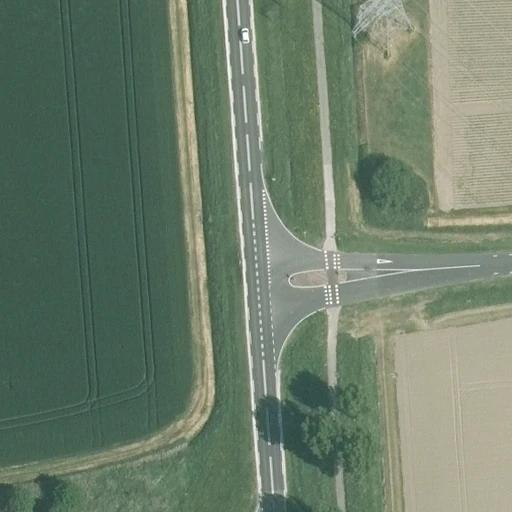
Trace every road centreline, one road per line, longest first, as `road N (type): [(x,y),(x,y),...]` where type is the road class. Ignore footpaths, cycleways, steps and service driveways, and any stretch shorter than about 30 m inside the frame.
road 1 (secondary): [(255,264),(236,0)]
road 2 (secondary): [(272,511),(258,306)]
road 3 (unclassified): [(258,306),(331,298),(406,271)]
road 4 (unclassified): [(406,271),(330,261),(255,264)]
